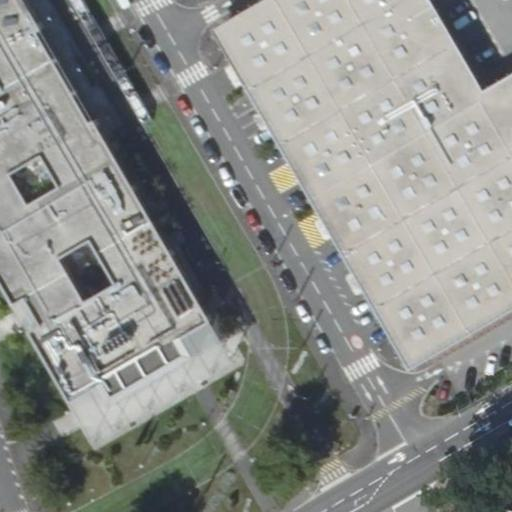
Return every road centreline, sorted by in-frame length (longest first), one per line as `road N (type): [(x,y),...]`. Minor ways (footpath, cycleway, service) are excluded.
road 1 (unclassified): [(381,401),(171,37)]
road 2 (unclassified): [(381,401),(511,327)]
